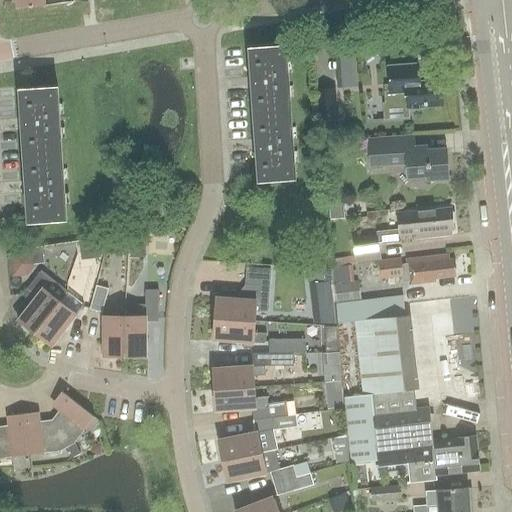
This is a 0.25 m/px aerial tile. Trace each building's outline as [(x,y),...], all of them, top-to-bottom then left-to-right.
[(45,6),(45,0),(17,0),(18,8),(45,6)] [(250,49),(255,115),(291,113),(286,46),(250,49)] [(344,86),(364,84),(362,53),(342,55),(344,86)] [(437,81),(420,82),(418,65),(389,67),(390,92),(386,92),(384,92),(386,119),(373,120),(373,121),(410,119),(410,117),(409,117),(409,109),(412,108),(412,111),(421,110),(421,108),(439,107),(437,81)] [(22,90),(27,156),(62,154),(58,88),(22,90)] [(339,116),(336,88),(315,90),(318,118),(339,116)] [(295,179),(291,113),(255,115),(260,181),(295,179)] [(428,181),(448,179),(446,149),(427,150),(427,146),(414,147),(413,135),(369,139),(371,167),(407,164),(408,178),(428,177),(428,181)] [(67,220),(62,154),(27,156),(31,222),(67,220)] [(134,219),(166,217),(165,199),(133,201),(134,219)] [(353,202),(345,204),(348,221),(356,219),(353,202)] [(402,243),(401,236),(420,234),(420,239),(452,236),(451,231),(453,231),(451,209),(398,214),(399,229),(377,232),(378,236),(353,240),(356,256),(332,259),(333,267),(346,265),(381,260),(379,245),(402,243)] [(102,256),(99,238),(89,240),(92,258),(102,256)] [(126,253),(126,241),(109,241),(109,253),(126,253)] [(34,248),(26,250),(8,252),(12,276),(26,274),(36,262),(34,248)] [(407,260),(407,264),(402,264),(402,258),(379,260),(381,279),(402,277),(402,282),(409,281),(410,285),(436,282),(435,279),(457,277),(455,260),(449,260),(449,255),(407,260)] [(60,302),(61,303),(68,293),(41,272),(26,291),(36,298),(19,319),(18,319),(18,320),(35,334),(60,302)] [(358,299),(356,281),(334,284),(336,301),(358,299)] [(332,282),(310,283),(313,307),(335,305),(332,282)] [(102,312),(109,289),(97,285),(90,309),(102,312)] [(158,285),(147,285),(147,297),(158,297),(158,285)] [(268,312),(270,287),(245,286),(244,300),(218,298),(218,297),(217,297),(215,319),(255,322),(256,311),(268,312)] [(473,288),(453,289),(455,311),(475,309),(473,288)] [(420,389),(411,315),(406,315),(404,296),(337,303),(339,323),(355,321),(363,396),(420,389)] [(68,309),(61,303),(60,302),(35,334),(53,347),(54,346),(53,346),(84,306),(76,299),(68,309)] [(136,317),(125,317),(125,357),(148,357),(148,356),(146,356),(146,305),(136,305),(136,317)] [(125,357),(125,317),(104,317),(104,356),(102,356),(102,357),(125,357)] [(254,332),(255,322),(215,319),(214,342),(215,342),(215,340),(264,344),(266,342),(267,333),(254,332)] [(476,368),(478,328),(463,327),(461,368),(476,368)] [(270,353),(294,353),(306,353),(306,339),(270,340),(270,353)] [(294,366),(294,354),(294,353),(270,353),(270,366),(294,366)] [(340,364),(339,353),(326,354),(327,364),(340,364)] [(266,376),(265,366),(265,365),(214,369),(214,368),(213,368),(214,390),(255,387),(254,377),(266,376)] [(255,398),(255,387),(214,390),(216,413),(217,413),(217,411),(258,409),(268,408),(268,405),(267,397),(255,398)] [(74,444),(95,417),(62,392),(52,405),(59,411),(52,421),(67,448),(74,444)] [(327,396),(328,409),(344,408),(343,395),(327,396)] [(287,402),(268,405),(268,408),(258,409),(259,420),(274,418),(289,416),(289,415),(287,402)] [(429,408),(419,409),(373,414),(379,466),(434,460),(436,475),(480,470),(478,452),(477,452),(475,437),(432,442),(429,408)] [(67,448),(52,421),(40,422),(39,413),(23,415),(28,455),(61,451),(67,448)] [(296,414),(289,415),(289,416),(274,418),(276,430),(298,427),(296,414)] [(0,458),(28,455),(23,415),(7,417),(8,426),(0,427),(0,458)] [(262,453),(260,443),(274,440),(271,430),(220,440),(219,439),(218,439),(223,461),(262,453)] [(336,452),(337,464),(349,462),(348,451),(336,452)] [(266,474),(262,453),(223,461),(227,483),(228,483),(228,482),(266,474)] [(298,478),(294,465),(271,472),(275,484),(298,478)] [(301,488),(298,478),(275,484),(278,495),(301,488)] [(400,498),(399,486),(371,488),(372,500),(400,498)] [(469,511),(469,502),(473,502),(472,489),(468,489),(468,488),(425,491),(426,506),(413,507),(413,511),(469,511)] [(236,510),(235,511),(278,511),(272,497),(236,511),(236,510)]
